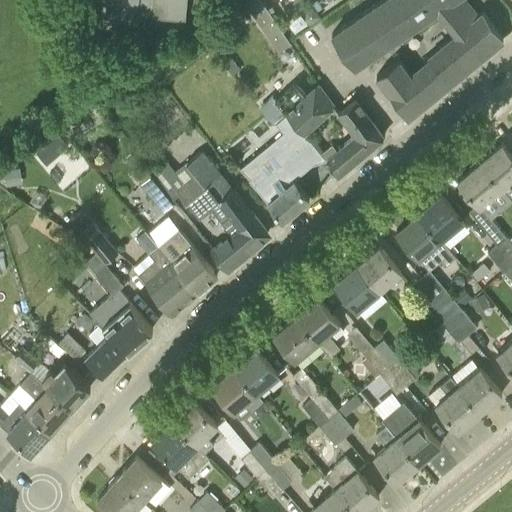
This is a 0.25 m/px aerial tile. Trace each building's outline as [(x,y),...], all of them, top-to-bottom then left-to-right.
[(106,0),(105,18),(136,21),(138,10),(153,11),(153,15),(186,18),(187,0),(106,0)] [(380,0),(332,33),(355,66),(439,9),(457,32),(429,55),(433,60),(413,77),(399,58),(377,74),(407,115),(504,36),(483,11),(479,14),(467,0),(380,0)] [(309,24),(321,16),(312,4),(306,9),(305,19),(309,24)] [(291,42),(270,12),(259,20),(280,50),(291,42)] [(228,56),(221,61),(231,74),(238,68),(228,56)] [(305,93),(294,81),(274,100),(299,124),(305,131),(335,106),(333,104),(335,102),(319,82),(317,84),(316,83),(305,93)] [(337,172),(383,135),(357,100),(340,113),(356,133),(326,157),(337,172)] [(243,172),(283,219),(309,196),(289,173),(319,148),(309,135),(305,131),(299,124),(243,172)] [(46,141),(57,154),(68,145),(57,132),(46,141)] [(481,159),(502,186),(511,197),(511,153),(502,141),(481,159)] [(153,171),(172,196),(178,191),(186,202),(209,185),(229,212),(241,225),(254,214),(201,150),(175,170),(168,176),(157,163),(151,169),(153,171)] [(459,177),(478,201),(481,204),(502,186),(481,159),(459,177)] [(19,167),(4,169),(7,184),(22,182),(19,167)] [(172,196),(153,171),(141,180),(165,212),(176,202),(172,196)] [(229,212),(209,185),(186,202),(200,219),(211,210),(231,234),(213,249),(228,267),(268,232),(254,214),(241,225),(229,212)] [(418,211),(440,238),(463,219),(441,193),(418,211)] [(511,241),(492,217),(481,204),(478,201),(469,209),(497,243),(511,261),(511,241)] [(440,238),(418,211),(397,229),(418,256),(428,268),(440,258),(445,264),(455,255),(440,238)] [(106,261),(118,251),(91,220),(79,230),(106,261)] [(179,227),(159,244),(197,290),(218,273),(193,244),(179,227)] [(197,290),(159,244),(145,228),(137,235),(149,252),(154,258),(139,271),(172,311),(197,290)] [(511,263),(511,261),(497,243),(488,251),(504,270),(511,263)] [(358,261),(380,288),(401,270),(379,244),(358,261)] [(113,293),(123,284),(96,252),(86,261),(113,293)] [(380,288),(358,261),(336,280),(358,306),(380,288)] [(472,271),(478,279),(491,269),(485,261),(472,271)] [(451,313),(460,305),(444,285),(434,293),(451,313)] [(462,286),(452,295),(460,305),(471,296),(462,286)] [(471,297),(477,309),(488,304),(482,292),(471,297)] [(451,313),(434,293),(425,301),(441,321),(451,313)] [(295,313),(317,340),(329,355),(340,346),(328,331),(339,322),(317,295),(295,313)] [(103,324),(110,332),(128,350),(153,327),(130,300),(103,324)] [(477,325),(460,305),(451,313),(467,333),(477,325)] [(317,340),(295,313),(273,331),(296,358),(317,340)] [(467,333),(451,313),(441,321),(443,323),(450,332),(458,341),(467,333)] [(128,350),(110,332),(103,324),(100,322),(98,324),(95,323),(94,325),(94,328),(89,332),(99,343),(85,356),(102,374),(128,350)] [(20,339),(10,330),(1,338),(11,348),(20,339)] [(77,358),(86,348),(68,331),(59,341),(77,358)] [(428,347),(434,343),(427,334),(421,338),(428,347)] [(389,364),(399,357),(383,338),(374,345),(389,364)] [(511,338),(498,351),(511,368),(511,338)] [(29,368),(38,358),(24,345),(15,355),(29,368)] [(389,364),(374,345),(365,353),(366,355),(380,372),(389,364)] [(235,364),(257,390),(278,373),(256,346),(235,364)] [(399,357),(389,364),(405,383),(415,375),(414,375),(419,371),(404,354),(399,357)] [(380,372),(366,355),(362,359),(376,376),(380,372)] [(41,379),(72,406),(90,386),(65,363),(55,374),(50,369),(38,358),(29,368),(32,370),(41,379)] [(257,390),(235,364),(212,382),(234,409),(257,390)] [(328,415),(337,407),(302,364),(293,372),(313,396),(328,415)] [(405,383),(389,364),(380,372),(396,391),(405,383)] [(458,384),(480,411),(502,392),(480,365),(458,384)] [(27,409),(50,430),(72,406),(41,379),(32,370),(20,382),(37,397),(27,409)] [(458,429),(480,411),(458,384),(450,375),(440,384),(447,392),(436,402),(458,429)] [(354,393),(346,400),(352,408),(361,401),(354,393)] [(319,423),(328,415),(313,396),(303,404),(319,423)] [(173,418),(197,443),(205,451),(213,442),(206,435),(218,423),(193,398),(173,418)] [(50,430),(27,409),(19,402),(10,412),(0,402),(0,422),(31,451),(50,430)] [(354,427),(337,407),(328,415),(344,435),(354,427)] [(232,415),(252,440),(259,434),(239,409),(232,415)] [(344,435),(328,415),(319,423),(335,443),(344,435)] [(397,435),(419,462),(441,444),(419,417),(397,435)] [(197,443),(173,418),(152,438),(177,463),(197,443)] [(397,480),(419,462),(397,435),(396,435),(386,423),(376,432),(386,444),(375,453),(397,480)] [(267,467),(250,447),(234,427),(224,436),(257,475),(267,467)] [(250,447),(267,467),(275,459),(259,440),(250,447)] [(116,476),(142,499),(162,478),(136,454),(116,476)] [(336,485),(358,511),(379,495),(346,455),(325,473),(336,485)] [(275,459),(267,467),(283,486),(292,479),(275,459)] [(253,476),(243,467),(233,477),(243,486),(253,476)] [(283,486),(267,467),(257,475),(273,494),(283,486)] [(130,511),(142,499),(116,476),(97,496),(114,511),(130,511)] [(358,511),(336,485),(313,505),(318,511),(358,511)] [(207,489),(198,498),(212,511),(219,511),(224,507),(225,507),(207,489)] [(212,511),(198,498),(189,507),(195,511),(212,511)]
